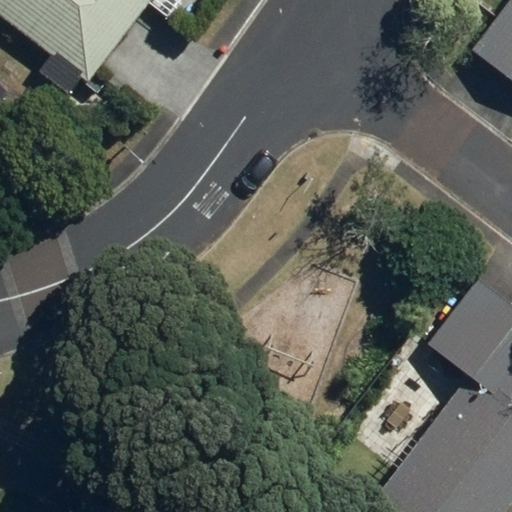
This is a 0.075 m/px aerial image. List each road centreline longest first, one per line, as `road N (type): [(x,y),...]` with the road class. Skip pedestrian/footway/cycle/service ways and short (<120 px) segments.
road 1 (residential): [(0,300),(99,268),(148,237),(195,189),(302,36)]
road 2 (residential): [(511,191),(302,36)]
